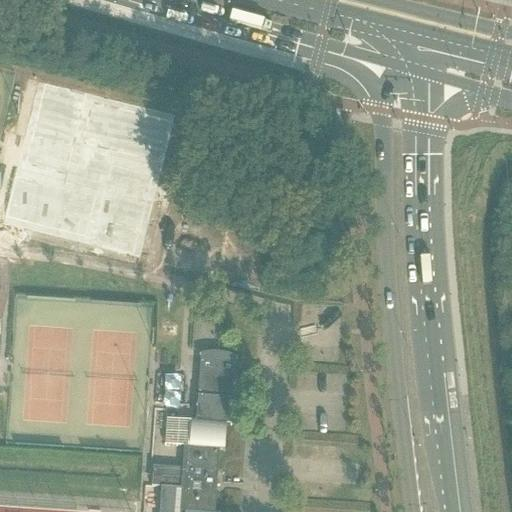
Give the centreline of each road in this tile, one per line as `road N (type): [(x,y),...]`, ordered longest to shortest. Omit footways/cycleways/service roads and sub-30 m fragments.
road 1 (secondary): [(392,63),(384,110),(392,320),(415,511)]
road 2 (secondary): [(448,511),(425,262),(423,73)]
road 3 (secondary): [(171,0),(392,63)]
road 4 (unclassified): [(275,333),(265,511)]
road 5 (secondary): [(419,34),(270,0)]
